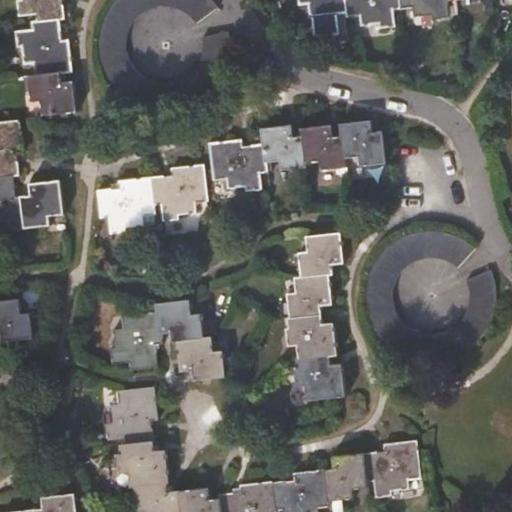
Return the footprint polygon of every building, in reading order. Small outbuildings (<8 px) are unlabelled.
[(36,14),(36,22),(60,20),(64,20),(62,0),(21,0),(22,1),(18,1),(19,16),(36,14)] [(118,0),(113,5),(107,13),(103,21),(101,30),(99,37),(99,50),(100,59),(103,68),(106,76),(116,90),(124,97),(133,103),(144,108),(158,111),(170,111),(181,109),(187,107),(198,102),(211,92),(219,83),(224,74),(229,59),(230,48),(229,33),(202,39),(203,51),(201,58),(197,65),(193,71),(186,77),(180,81),(174,83),(166,84),(157,83),(147,80),(137,73),(133,67),(129,60),(127,53),(126,46),(127,37),(133,24),(138,18),(145,12),(151,9),(159,7),(166,7),(175,8),(184,12),(189,16),(196,23),(218,9),(210,0),(118,0)] [(298,0),(299,5),(309,4),(310,17),(346,14),(344,0),(298,0)] [(344,0),(346,14),(346,17),(360,16),(361,26),(379,24),(379,28),(394,26),(393,10),(401,9),(399,0),(344,0)] [(453,1),(453,0),(399,0),(401,9),(413,8),(414,17),(432,15),(433,19),(448,18),(446,2),(453,1)] [(36,76),(62,74),(71,73),(68,41),(62,41),(60,20),(36,22),(32,23),(33,30),(16,32),(17,47),(22,47),(24,65),(35,64),(36,76)] [(62,74),(36,76),(29,77),(32,102),(42,101),(43,116),(76,113),(73,81),(63,83),(62,74)] [(0,178),(12,176),(17,176),(16,155),(22,154),(19,122),(0,124),(0,178)] [(342,137),(345,159),(360,157),(361,166),(387,164),(383,133),(373,133),(371,122),(341,125),(342,137)] [(305,164),(302,136),(293,137),(292,126),(261,129),(263,144),(265,163),(281,161),(282,171),(305,168),(305,164)] [(345,159),(342,137),(333,137),(332,126),(301,129),(302,136),(305,164),(320,162),(321,170),(346,167),(345,159)] [(267,172),(265,163),(263,144),(242,147),(241,140),(209,144),(213,181),(227,179),(228,189),(246,187),(247,192),(261,190),(260,173),(267,172)] [(152,179),(155,206),(162,206),(164,222),(179,220),(179,216),(196,214),(196,204),(208,203),(204,166),(171,169),(171,177),(152,179)] [(0,231),(23,229),(21,198),(14,198),(12,176),(0,178),(0,231)] [(155,215),(155,206),(152,179),(120,182),(120,189),(98,191),(101,218),(109,217),(111,235),(126,233),(125,229),(144,227),(143,217),(155,215)] [(30,197),(21,198),(23,229),(50,226),(49,217),(64,215),(60,182),(30,185),(30,197)] [(438,232),(426,231),(415,232),(405,235),(396,241),(387,246),(382,252),(375,260),(370,270),(367,280),(364,291),(365,304),(368,319),(374,331),(380,339),(388,347),(398,354),(412,360),(422,362),(436,362),(448,359),(458,355),(463,353),(472,347),(478,342),(482,336),(487,329),(491,319),(494,310),(496,298),(494,283),(491,271),(466,282),(467,288),(468,296),(467,306),(463,315),(458,323),(451,328),(444,332),(436,334),(427,335),(418,333),(411,330),(405,325),(400,320),(395,313),(393,304),(391,295),(393,286),(395,281),(400,272),(407,265),(414,262),(421,259),(429,258),(437,259),(446,261),(452,265),(457,269),(475,249),(468,243),(461,238),(450,233),(438,232)] [(300,254),(302,279),(330,276),(334,275),(333,266),(344,265),(341,234),(308,237),(309,253),(300,254)] [(330,276),(302,279),(296,279),(298,293),(290,294),(292,317),(322,314),(322,306),(333,305),(330,276)] [(0,301),(0,332),(1,332),(3,342),(34,339),(31,313),(21,314),(19,299),(0,301)] [(158,313),(160,336),(172,334),(173,342),(177,341),(204,338),(201,314),(192,315),(190,301),(157,305),(158,313)] [(161,346),(160,336),(158,313),(123,317),(124,330),(113,332),(115,349),(112,349),(113,364),(130,362),(130,370),(158,367),(155,347),(161,346)] [(323,324),(322,314),(292,317),(290,317),(292,328),(288,329),(290,346),(299,345),(299,359),(332,357),(337,356),(334,324),(323,324)] [(212,337),(204,338),(177,341),(181,374),(194,372),(194,381),(225,377),(222,352),(214,353),(212,337)] [(332,365),(332,357),(299,359),(299,369),(296,369),(298,387),(307,387),(308,400),(345,397),(343,365),(332,365)] [(125,438),(126,445),(154,442),(152,421),(158,420),(154,388),(119,392),(120,406),(110,407),(112,423),(108,424),(109,440),(125,438)] [(132,488),(137,488),(169,484),(166,450),(155,451),(154,442),(126,445),(122,446),(123,456),(119,456),(121,474),(130,473),(132,488)] [(386,452),(365,454),(367,481),(375,481),(376,497),(390,496),(390,492),(409,489),(409,479),(421,478),(418,452),(417,442),(385,446),(386,452)] [(326,470),(329,502),(354,499),(354,489),(368,488),(367,481),(365,454),(335,458),(336,469),(326,470)] [(272,483),(275,511),(284,510),(284,511),(318,511),(318,508),(329,507),(329,502),(326,470),(294,474),(294,481),(272,483)] [(221,495),(221,498),(222,511),(275,511),(272,483),(272,482),(240,485),(241,493),(221,495)] [(180,511),(179,492),(169,493),(169,484),(137,488),(139,511),(180,511)] [(222,511),(221,498),(210,500),(209,488),(179,492),(180,511),(222,511)] [(43,509),(33,510),(33,511),(76,511),(75,494),(42,497),(43,509)]
